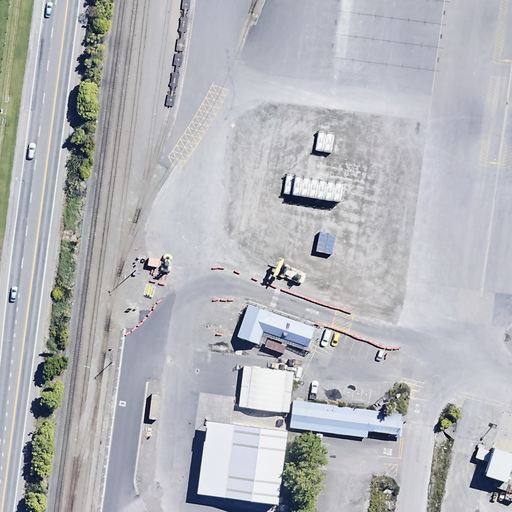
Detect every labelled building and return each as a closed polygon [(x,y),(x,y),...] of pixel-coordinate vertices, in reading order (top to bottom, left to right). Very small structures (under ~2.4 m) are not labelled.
[(312,329),(247,306),(235,338),(256,346),(261,332),(305,348),(312,329)] [(320,391),(301,390),(300,398),(319,400),(320,391)] [(399,415),(291,402),(287,430),(365,440),(365,432),(397,436),(399,415)] [(281,435),(205,423),(194,495),(269,507),(281,435)] [(503,484),(511,456),(491,450),(490,454),(477,450),(473,460),(485,464),(481,477),(503,484)]
